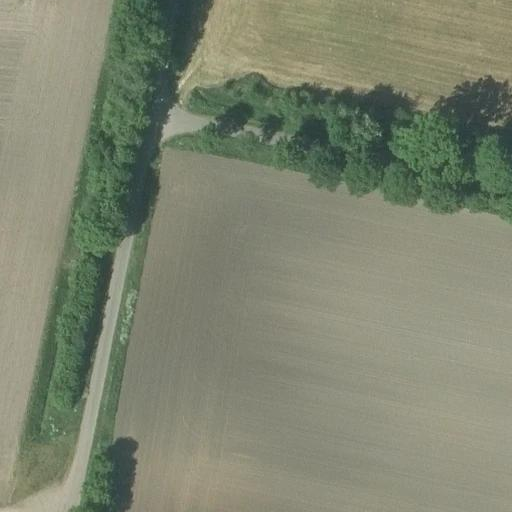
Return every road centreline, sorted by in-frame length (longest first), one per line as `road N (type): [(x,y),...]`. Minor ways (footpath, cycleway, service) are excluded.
road 1 (unclassified): [(67,511),(153,117)]
road 2 (unclassified): [(153,117),(511,195)]
